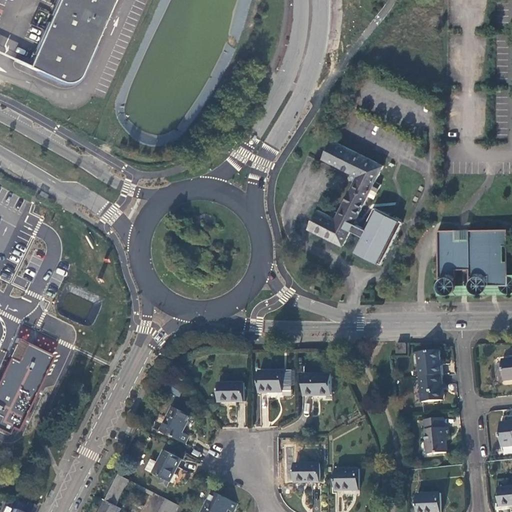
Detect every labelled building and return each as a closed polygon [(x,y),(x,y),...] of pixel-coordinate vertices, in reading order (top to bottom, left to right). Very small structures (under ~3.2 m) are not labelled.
[(57,0),(29,65),(14,59),(14,60),(64,82),(67,82),(71,81),(74,80),(77,78),(79,75),(81,72),(77,63),(87,59),(113,0),(57,0)] [(355,250),(378,262),(380,263),(401,221),(397,219),(373,207),(363,227),(353,222),(371,188),(377,191),(380,185),(375,182),(383,165),(332,139),(323,157),(351,172),(357,175),(354,181),(338,212),(335,218),(329,215),(317,209),(308,227),(332,239),(342,244),(350,229),(362,235),(355,250)] [(455,228),(437,228),(437,284),(438,285),(438,286),(438,287),(438,288),(439,289),(439,290),(440,290),(441,291),(442,292),(443,292),(444,293),(445,293),(446,293),(447,293),(448,293),(449,293),(450,292),(451,292),(452,291),(453,290),(454,289),(455,288),(455,287),(455,286),(455,285),(455,284),(456,283),(455,268),(468,268),(468,283),(468,284),(468,285),(468,286),(469,287),(469,288),(470,289),(470,290),(471,290),(472,291),(473,292),(474,292),(475,292),(476,293),(477,293),(478,293),(479,292),(480,292),(481,292),(482,291),(483,291),(483,290),(484,290),(485,289),(485,288),(485,287),(486,287),(486,286),(486,285),(486,284),(499,284),(499,286),(499,287),(500,288),(501,289),(501,290),(502,290),(503,291),(504,292),(505,292),(507,292),(508,292),(509,292),(510,292),(511,292),(511,291),(511,275),(510,274),(509,274),(507,274),(507,260),(503,260),(502,245),(507,245),(507,228),(467,228),(468,238),(455,238),(455,228)] [(55,355),(28,342),(19,360),(12,356),(0,379),(0,427),(10,433),(13,427),(19,430),(55,355)] [(396,343),(396,352),(404,352),(404,342),(396,343)] [(418,366),(419,376),(441,374),(438,349),(419,351),(420,365),(418,366)] [(511,358),(500,360),(502,379),(511,378),(511,358)] [(281,370),(257,370),(257,392),(281,391),(281,370)] [(303,374),(303,395),(330,395),(330,374),(303,374)] [(442,383),(441,374),(419,376),(421,401),(441,398),(439,384),(442,383)] [(242,383),(216,383),(217,401),(242,401),(242,383)] [(246,403),(239,402),(237,421),(244,422),(246,403)] [(171,406),(158,430),(182,443),(186,435),(181,432),(189,415),(171,406)] [(443,426),(442,416),(423,418),(425,438),(423,439),(424,447),(426,449),(426,452),(446,450),(444,436),(447,435),(446,426),(443,426)] [(511,419),(498,421),(499,430),(498,430),(498,436),(499,436),(500,445),(511,443),(511,419)] [(144,469),(151,473),(167,480),(168,481),(180,458),(163,450),(157,463),(149,459),(144,469)] [(293,463),(293,481),(318,481),(318,463),(293,463)] [(333,469),(333,490),(357,490),(357,469),(333,469)] [(115,506),(128,480),(117,475),(104,500),(115,506)] [(167,480),(161,477),(158,483),(164,486),(167,480)] [(153,492),(130,481),(129,484),(151,495),(153,492)] [(511,486),(498,488),(500,506),(511,504),(511,486)] [(211,491),(200,511),(223,511),(226,507),(232,509),(235,503),(211,491)] [(415,494),(416,511),(439,511),(438,492),(415,494)] [(16,499),(12,508),(20,511),(21,511),(25,504),(16,499)] [(165,499),(158,511),(175,511),(179,506),(165,499)] [(32,511),(36,505),(27,500),(25,504),(21,511),(20,511),(12,508),(9,511),(32,511)] [(117,511),(119,508),(115,506),(104,500),(98,511),(117,511)]
